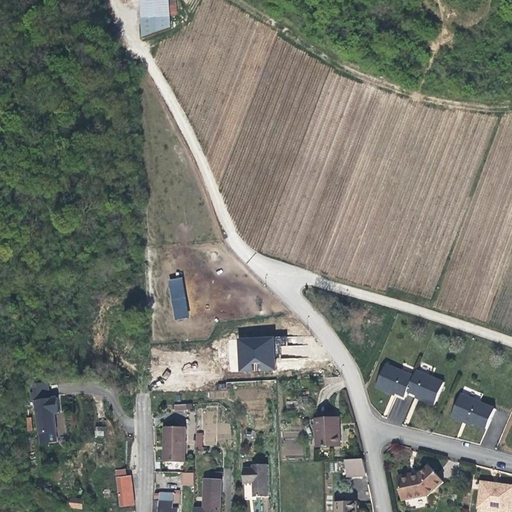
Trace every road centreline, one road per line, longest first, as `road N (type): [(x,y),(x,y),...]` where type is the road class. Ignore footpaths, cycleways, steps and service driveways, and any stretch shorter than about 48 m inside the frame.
road 1 (track): [(511,107),(445,96),(328,56),(234,0)]
road 2 (track): [(116,0),(241,249)]
road 3 (track): [(273,281),(300,280),(399,308),(511,349)]
road 4 (residential): [(241,249),(329,344),(352,380),(367,434)]
road 5 (residential): [(367,434),(511,464)]
